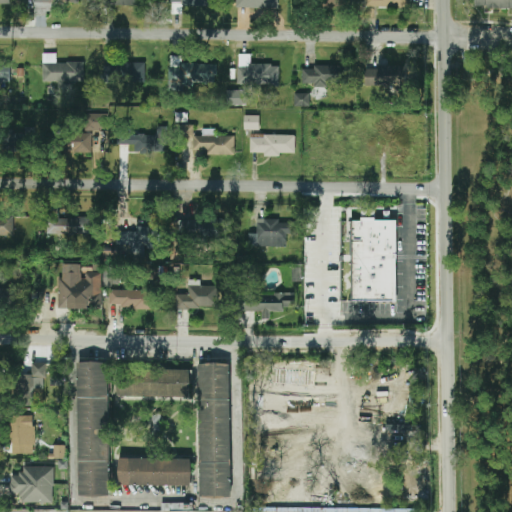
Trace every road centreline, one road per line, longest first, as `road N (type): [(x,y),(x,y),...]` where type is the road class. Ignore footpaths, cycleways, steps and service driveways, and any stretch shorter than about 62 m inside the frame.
road 1 (residential): [(511,41),(0,31)]
road 2 (tertiary): [(451,511),(444,0)]
road 3 (residential): [(449,341),(0,339)]
road 4 (residential): [(447,189),(0,184)]
